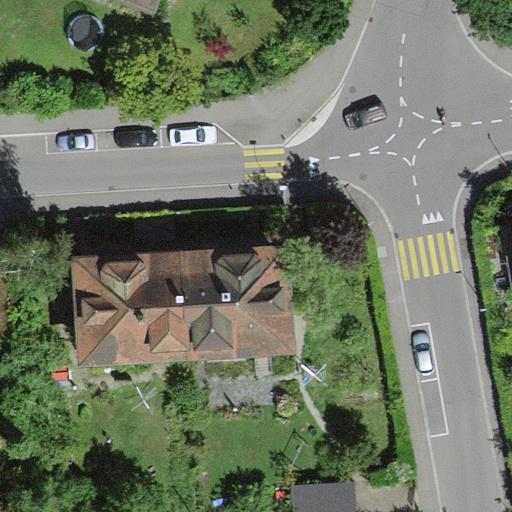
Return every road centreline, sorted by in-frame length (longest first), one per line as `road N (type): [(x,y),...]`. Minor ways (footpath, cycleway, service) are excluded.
road 1 (residential): [(409,136),(315,159),(0,177)]
road 2 (residential): [(473,511),(409,136)]
road 3 (residential): [(409,136),(404,40),(412,0)]
